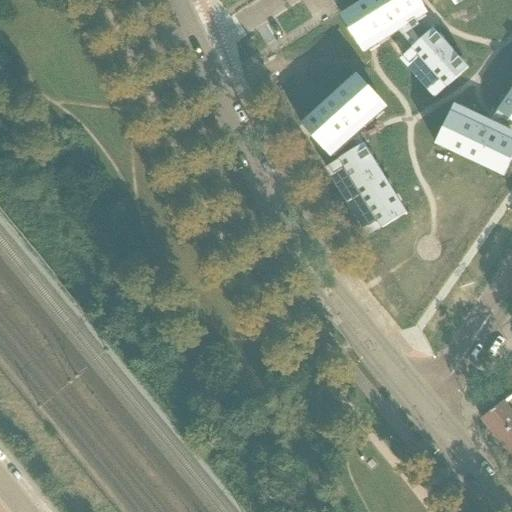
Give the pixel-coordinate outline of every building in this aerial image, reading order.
[(419,0),(368,0),(342,16),(360,46),(365,43),(422,8),(424,7),(419,0)] [(393,38),(399,34),(412,49),(422,40),(416,30),(422,27),(419,22),(427,17),(422,8),(365,43),(370,52),(372,51),(376,48),(393,38)] [(422,40),(412,49),(429,68),(451,49),(434,30),(422,40)] [(429,68),(412,49),(407,54),(402,58),(436,96),(446,87),(429,68)] [(451,49),(429,68),(446,87),(468,68),(451,49)] [(357,75),(301,125),(325,151),(327,150),(347,132),(376,106),(381,101),(357,75)] [(511,95),(510,94),(498,112),(511,121),(511,95)] [(327,150),(331,154),(336,162),(340,160),(364,145),(356,133),(361,129),(381,111),(376,106),(347,132),(327,150)] [(460,107),(456,115),(511,141),(511,121),(498,112),(490,122),(485,119),(460,107)] [(451,113),(436,145),(503,177),(508,167),(511,158),(511,141),(456,115),(451,113)] [(364,145),(340,160),(356,186),(380,171),(364,145)] [(356,186),(340,160),(336,162),(327,168),(370,236),(382,229),(369,207),(356,186)] [(380,171),(356,186),(369,207),(393,192),(380,171)] [(393,192),(369,207),(382,229),(407,214),(393,192)] [(489,413),(482,419),(483,421),(490,429),(498,438),(511,426),(511,393),(502,402),(489,413)] [(511,426),(498,438),(505,448),(511,455),(511,426)]
